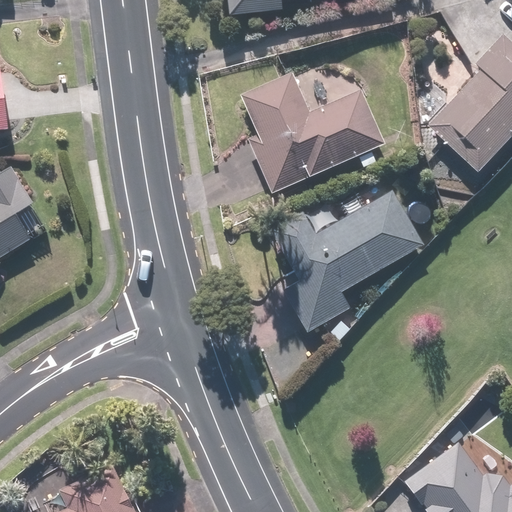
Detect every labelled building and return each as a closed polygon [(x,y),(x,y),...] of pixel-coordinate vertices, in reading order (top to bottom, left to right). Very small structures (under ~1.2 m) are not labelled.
[(222,0),(224,20),(274,15),(273,3),(309,0),(222,0)] [(511,133),(511,52),(497,38),(469,69),(474,74),(421,130),(470,177),(511,133)] [(0,131),(14,129),(7,67),(0,67),(0,131)] [(286,72),(232,97),(254,144),(244,148),(268,199),(382,147),(355,90),(306,113),(286,72)] [(0,176),(0,265),(6,262),(5,260),(55,230),(17,167),(0,176)] [(418,246),(385,191),(313,234),(299,210),(259,234),(291,287),(278,294),(304,337),(348,311),(337,294),(418,246)] [(511,511),(511,478),(506,483),(478,476),(453,443),(396,487),(405,498),(387,511),(511,511)] [(75,504),(57,511),(146,511),(124,461),(67,486),(75,504)]
